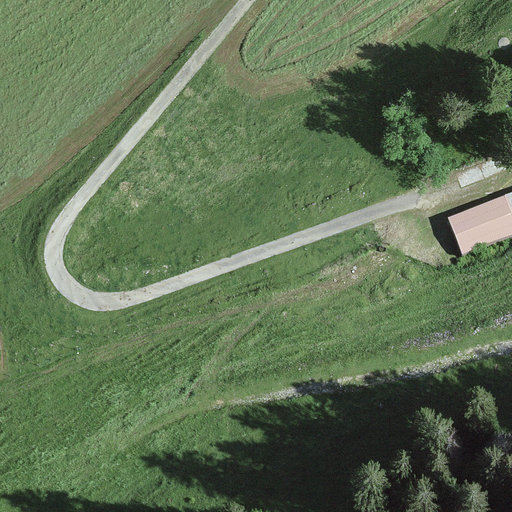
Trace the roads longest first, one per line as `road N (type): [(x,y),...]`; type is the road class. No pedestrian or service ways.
road 1 (track): [(249,0),(62,225),(52,255),(64,284),(89,300),(137,297),(418,198)]
road 2 (track): [(202,408),(293,379),(345,375),(511,331)]
road 3 (track): [(281,299),(102,349),(0,391)]
road 4 (track): [(33,511),(90,485),(148,427),(202,408)]
